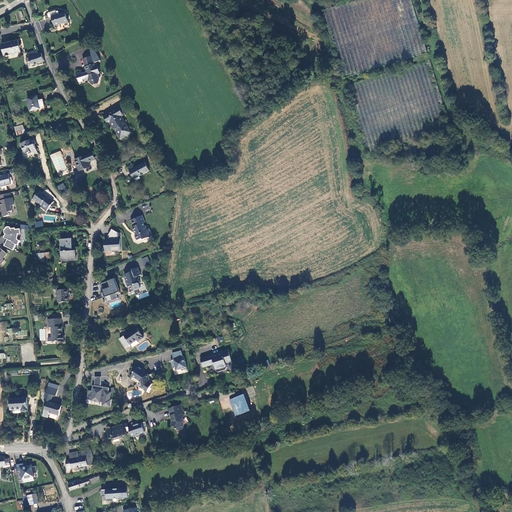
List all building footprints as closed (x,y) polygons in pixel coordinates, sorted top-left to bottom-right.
[(413,0),(359,0),(324,11),(344,79),(428,54),(413,0)] [(55,26),(69,22),(66,12),(59,14),(58,11),(56,12),(56,11),(48,13),(47,15),(48,18),(52,16),(55,26)] [(19,40),(2,44),(4,55),(21,52),(19,40)] [(32,66),(45,61),(42,53),(39,54),(38,50),(31,52),(28,53),(29,57),(26,59),(27,62),(30,61),(32,66)] [(97,68),(95,62),(97,62),(101,61),(95,50),(91,51),(93,56),(87,58),(89,66),(88,67),(89,69),(89,70),(88,72),(83,73),(82,72),(77,74),(80,82),(89,80),(89,81),(94,85),(94,84),(98,82),(100,83),(101,77),(99,75),(101,73),(99,67),(97,68)] [(431,60),(346,86),(368,155),(452,129),(431,60)] [(39,99),(38,95),(27,98),(30,111),(46,108),(44,98),(39,99)] [(108,111),(103,114),(108,122),(111,123),(114,128),(115,128),(117,130),(116,132),(121,139),(126,136),(130,137),(132,131),(122,115),(124,115),(123,114),(120,107),(119,106),(109,112),(108,111)] [(17,135),(26,133),(25,129),(24,129),(23,125),(15,127),(17,135)] [(31,152),(32,154),(38,151),(35,145),(37,144),(35,139),(22,144),(21,147),(24,150),(26,154),(31,152)] [(68,161),(76,159),(73,151),(65,153),(68,161)] [(51,156),(57,168),(65,164),(61,152),(51,156)] [(96,160),(93,153),(85,157),(87,162),(90,161),(91,162),(96,160)] [(89,162),(91,162),(90,161),(87,162),(85,157),(76,160),(75,160),(79,170),(91,166),(89,162)] [(150,171),(146,162),(135,167),(133,164),(129,166),(131,169),(130,170),(135,180),(136,179),(141,176),(150,171)] [(67,169),(65,164),(57,168),(58,173),(67,169)] [(9,174),(0,176),(0,190),(0,191),(2,190),(3,191),(8,190),(7,186),(12,185),(9,174)] [(63,183),(56,186),(59,191),(66,188),(63,183)] [(47,211),(55,201),(44,192),(43,193),(40,190),(34,198),(42,205),(40,206),(47,211)] [(11,193),(0,195),(0,199),(0,201),(0,200),(0,203),(1,207),(2,207),(4,217),(10,215),(9,212),(13,211),(11,205),(14,205),(13,198),(12,198),(11,193)] [(135,234),(138,239),(142,238),(144,238),(154,235),(151,228),(148,229),(146,225),(144,222),(146,221),(143,215),(131,219),(134,226),(133,226),(136,234),(135,234)] [(6,228),(6,229),(5,230),(5,233),(6,234),(4,238),(8,239),(5,246),(14,250),(17,245),(18,245),(21,241),(18,239),(19,234),(22,234),(21,229),(16,229),(16,228),(12,228),(11,228),(11,227),(10,227),(9,227),(8,227),(7,228),(6,228)] [(110,234),(111,235),(113,236),(113,238),(109,238),(106,238),(106,249),(122,249),(121,238),(120,238),(119,231),(113,228),(110,234)] [(73,238),(61,239),(62,261),(77,260),(76,251),(73,251),(73,238)] [(49,253),(36,254),(37,261),(40,261),(41,262),(46,262),(46,259),(50,258),(49,253)] [(148,256),(142,258),(145,266),(151,263),(148,256)] [(138,266),(130,269),(130,271),(125,273),(127,279),(126,280),(128,286),(132,284),(134,288),(140,287),(139,282),(141,281),(140,279),(139,278),(139,277),(138,275),(141,274),(138,266)] [(114,280),(107,282),(109,288),(108,288),(108,290),(102,292),(105,302),(120,296),(114,280)] [(99,285),(102,292),(108,290),(108,288),(109,288),(107,282),(99,285)] [(68,289),(57,290),(58,302),(69,301),(68,289)] [(62,319),(49,319),(49,327),(51,327),(52,341),(65,341),(65,335),(63,335),(63,327),(62,327),(62,319)] [(129,332),(125,335),(131,344),(137,340),(139,341),(145,338),(137,327),(134,329),(132,328),(129,332)] [(227,367),(226,362),(232,360),(229,349),(201,358),(204,366),(215,363),(217,370),(219,371),(226,369),(227,367)] [(174,360),(171,361),(173,368),(176,367),(177,370),(181,369),(182,371),(187,369),(184,358),(183,358),(181,351),(172,354),(174,359),(174,360)] [(139,368),(133,376),(141,381),(142,380),(142,381),(143,385),(142,385),(141,387),(150,392),(155,384),(152,382),(150,375),(139,368)] [(101,377),(95,377),(95,384),(95,386),(93,386),(92,391),(89,391),(88,397),(93,398),(92,401),(104,403),(103,406),(111,407),(112,400),(110,399),(111,394),(111,392),(109,392),(110,388),(104,387),(103,390),(100,390),(101,386),(101,384),(101,377)] [(59,390),(48,387),(46,393),(53,395),(57,396),(59,390)] [(45,400),(47,401),(50,402),(53,395),(46,393),(45,400)] [(235,416),(249,411),(244,394),(229,399),(235,416)] [(28,398),(10,399),(11,410),(22,409),(22,412),(29,411),(28,398)] [(50,402),(47,401),(43,416),(48,417),(50,413),(59,416),(62,407),(60,407),(61,405),(50,402)] [(181,404),(168,408),(171,415),(170,415),(171,419),(172,419),(171,425),(175,426),(176,429),(182,430),(184,423),(182,418),(183,416),(182,411),(184,411),(181,404)] [(147,428),(145,422),(140,424),(138,424),(138,423),(137,422),(133,423),(133,426),(129,427),(132,437),(136,435),(137,436),(141,435),(141,434),(146,432),(144,428),(147,428)] [(119,437),(120,438),(128,435),(124,424),(107,430),(108,433),(107,434),(109,440),(114,438),(119,437)] [(78,456),(79,458),(87,457),(89,466),(95,465),(94,459),(95,459),(93,450),(82,452),(83,454),(80,454),(79,454),(78,456)] [(0,467),(7,466),(7,463),(10,462),(9,458),(6,459),(5,457),(0,457),(0,467)] [(79,458),(71,459),(73,468),(73,469),(89,466),(87,457),(79,458)] [(16,465),(20,481),(24,480),(24,479),(34,477),(34,474),(38,473),(36,466),(32,467),(32,465),(28,466),(28,467),(27,467),(24,468),(24,466),(23,464),(16,465)] [(97,476),(89,478),(91,484),(99,481),(97,476)] [(71,490),(91,484),(89,478),(88,479),(69,485),(71,490)] [(102,489),(103,496),(107,496),(108,500),(114,500),(114,498),(119,497),(119,498),(124,498),(124,497),(129,496),(128,487),(123,488),(123,487),(102,489)] [(41,503),(38,493),(24,497),(25,506),(41,503)]
